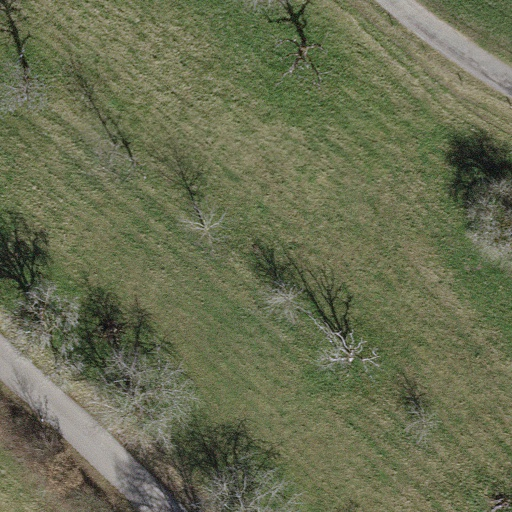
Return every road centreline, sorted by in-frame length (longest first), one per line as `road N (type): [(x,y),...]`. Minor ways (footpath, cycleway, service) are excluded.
road 1 (unclassified): [(0,353),(163,511)]
road 2 (residential): [(511,81),(390,0)]
